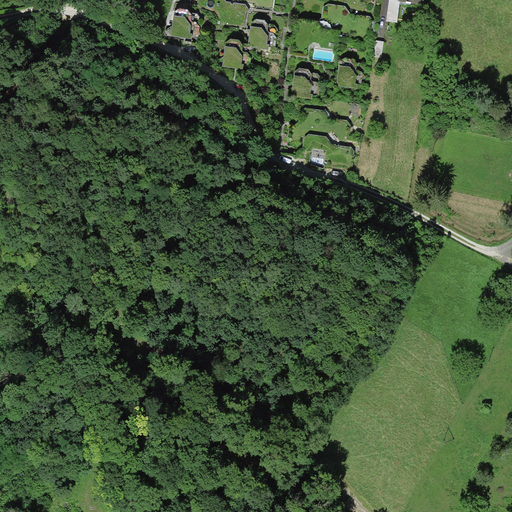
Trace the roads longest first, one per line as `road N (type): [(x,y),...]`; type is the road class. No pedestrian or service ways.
road 1 (track): [(0,15),(61,5),(138,30),(237,100),(268,156),(382,195),(494,252)]
road 2 (track): [(0,184),(23,215),(78,227),(105,257),(121,331),(258,405),(364,510)]
road 3 (track): [(73,9),(0,104)]
